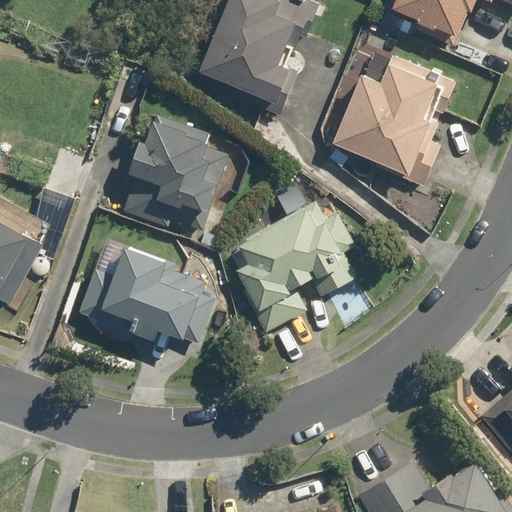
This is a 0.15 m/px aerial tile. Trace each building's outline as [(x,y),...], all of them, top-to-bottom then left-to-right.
[(301,39),(312,13),(281,0),(227,0),(196,77),(272,109),(287,73),(278,69),(292,35),(301,39)] [(395,0),(388,15),(455,45),(475,2),(487,8),(490,0),(395,0)] [(420,145),(428,126),(420,123),(434,88),(382,67),(375,84),(356,76),(327,145),(426,185),(439,152),(420,145)] [(177,222),(201,231),(228,155),(204,147),(208,135),(157,116),(144,150),(137,147),(127,177),(134,180),(123,210),(175,228),(177,222)] [(324,220),(315,204),(222,253),(265,336),(310,313),(299,292),(312,285),(320,299),(358,279),(347,257),(356,253),(336,214),(324,220)] [(0,230),(0,289),(25,245),(0,230)] [(120,251),(113,270),(98,264),(79,314),(93,319),(89,327),(150,349),(155,335),(180,344),(196,301),(155,285),(161,267),(120,251)] [(511,389),(480,418),(511,455),(511,389)] [(367,511),(501,511),(470,461),(429,487),(412,460),(356,494),(367,511)]
